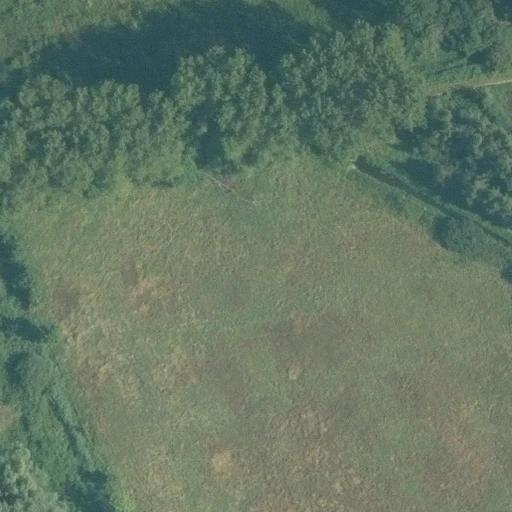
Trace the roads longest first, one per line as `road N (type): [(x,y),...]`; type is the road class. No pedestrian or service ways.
road 1 (track): [(511,77),(314,127),(0,165)]
road 2 (track): [(337,122),(511,224)]
